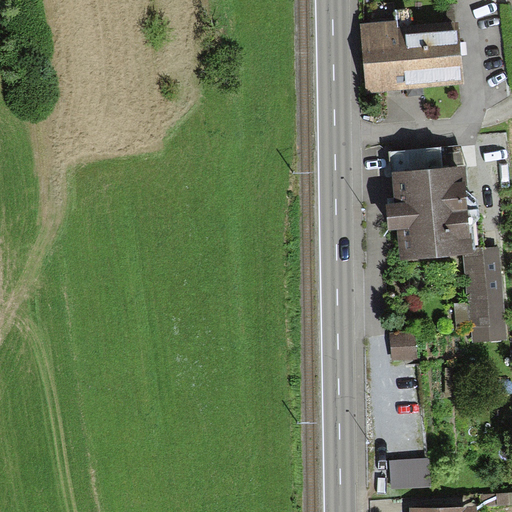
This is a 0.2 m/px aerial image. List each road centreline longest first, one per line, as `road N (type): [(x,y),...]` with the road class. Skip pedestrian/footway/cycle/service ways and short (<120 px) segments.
road 1 (primary): [(330,0),(341,511)]
road 2 (unknown): [(334,151),(511,118)]
